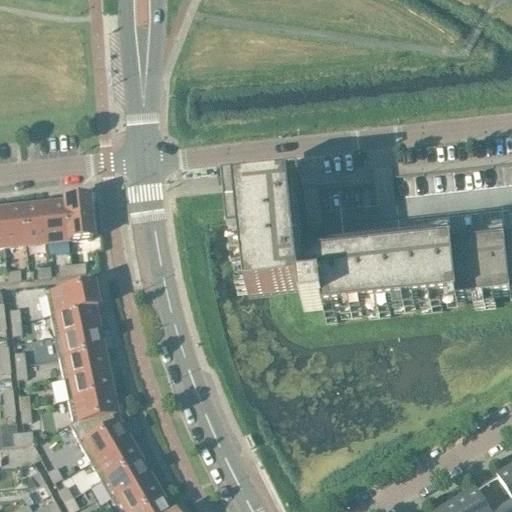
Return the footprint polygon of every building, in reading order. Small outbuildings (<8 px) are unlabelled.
[(298,266),(290,194),(302,193),(302,185),(236,192),(248,300),(301,294),(298,266)] [(90,242),(86,201),(63,203),(67,245),(90,242)] [(67,245),(63,203),(62,204),(63,207),(42,209),(42,207),(46,247),(67,245)] [(46,247),(42,207),(41,207),(41,209),(20,212),(24,250),(46,247)] [(0,213),(0,224),(3,252),(24,250),(20,212),(0,213)] [(511,242),(298,266),(301,294),(303,312),(323,310),(324,318),(511,297),(511,242)] [(84,277),(83,267),(70,269),(71,278),(84,277)] [(71,278),(70,269),(57,270),(58,279),(71,278)] [(50,280),(49,271),(36,272),(37,282),(50,280)] [(19,284),(18,274),(6,276),(7,285),(19,284)] [(95,310),(95,308),(91,288),(44,298),(49,320),(95,310)] [(96,331),(92,312),(95,311),(95,310),(49,320),(53,341),(99,332),(99,331),(96,331)] [(19,326),(18,314),(9,315),(10,327),(19,326)] [(11,340),(21,339),(19,326),(10,327),(11,340)] [(99,332),(53,341),(58,362),(101,353),(96,333),(99,332)] [(105,374),(101,353),(58,362),(62,383),(108,374),(108,373),(105,374)] [(24,369),(23,357),(13,358),(15,371),(24,369)] [(0,377),(9,376),(8,363),(0,364),(0,377)] [(25,382),(24,369),(15,371),(16,383),(25,382)] [(108,374),(62,383),(66,405),(112,395),(112,394),(110,395),(105,375),(108,374)] [(12,406),(11,393),(2,395),(3,407),(12,406)] [(66,405),(71,426),(95,421),(102,434),(115,426),(110,418),(114,417),(110,396),(112,396),(112,395),(66,405)] [(29,413),(27,400),(18,401),(19,414),(29,413)] [(14,419),(12,406),(3,407),(4,420),(14,419)] [(21,427),(30,426),(29,413),(19,414),(21,427)] [(115,426),(102,434),(95,421),(71,426),(71,427),(68,428),(78,447),(89,467),(129,443),(127,444),(116,425),(115,426)] [(32,448),(31,435),(21,437),(22,449),(32,448)] [(22,449),(21,437),(11,438),(13,450),(22,449)] [(130,444),(129,443),(89,467),(100,485),(138,463),(127,445),(130,444)] [(148,482),(138,463),(100,485),(110,504),(151,481),(150,480),(148,482)] [(47,476),(53,487),(61,483),(55,471),(47,476)] [(511,511),(511,471),(496,481),(497,483),(498,482),(511,505),(502,511),(511,511)] [(44,487),(38,476),(29,480),(35,492),(44,487)] [(151,481),(110,504),(114,511),(139,511),(159,501),(149,483),(151,481)] [(50,499),(46,491),(44,487),(35,492),(42,503),(50,499)] [(71,502),(65,490),(57,495),(63,506),(71,502)] [(502,511),(499,511),(487,511),(477,495),(478,494),(477,493),(454,507),(457,511),(502,511)] [(165,511),(159,501),(139,511),(165,511)] [(77,511),(71,502),(63,506),(66,511),(77,511)]
